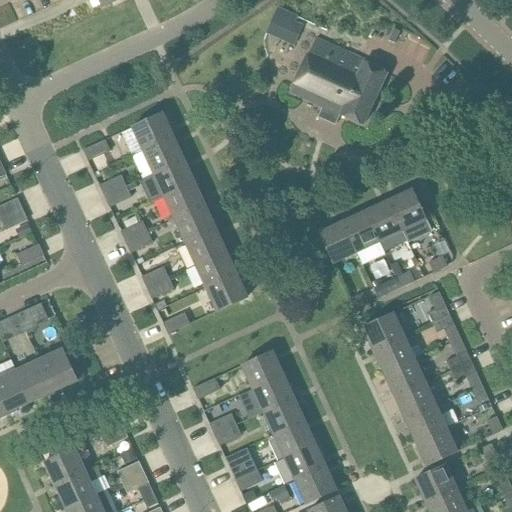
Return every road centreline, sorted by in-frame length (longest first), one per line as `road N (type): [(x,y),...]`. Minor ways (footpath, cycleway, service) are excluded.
road 1 (residential): [(201,511),(85,269)]
road 2 (residential): [(13,105),(191,24),(221,0)]
road 3 (residential): [(85,269),(13,105)]
road 4 (residential): [(511,259),(468,276),(511,374)]
